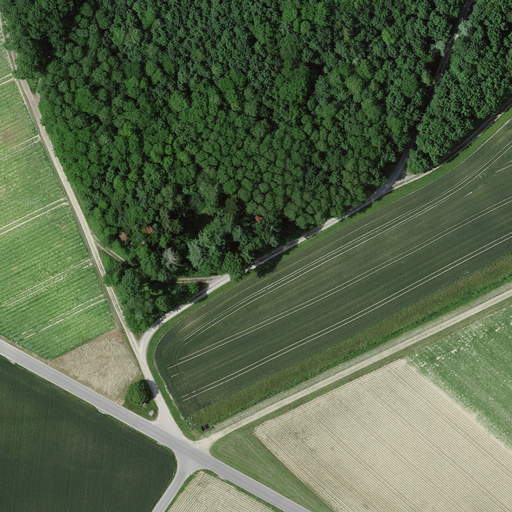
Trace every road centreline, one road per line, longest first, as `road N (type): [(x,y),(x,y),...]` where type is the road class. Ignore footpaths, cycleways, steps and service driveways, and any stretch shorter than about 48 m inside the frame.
road 1 (track): [(511,95),(441,160),(222,282),(134,341),(171,442)]
road 2 (track): [(134,341),(17,65),(3,0)]
road 3 (track): [(194,455),(216,435),(511,291)]
road 4 (tertiary): [(0,347),(194,455)]
road 5 (track): [(468,0),(391,186)]
road 6 (track): [(222,282),(144,272),(86,230)]
road 7 (track): [(38,118),(41,78),(77,0)]
